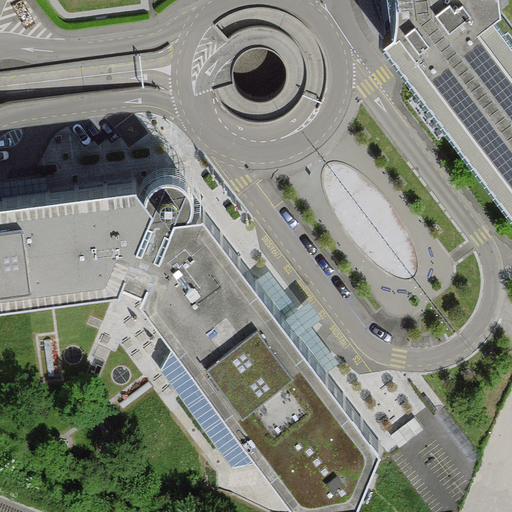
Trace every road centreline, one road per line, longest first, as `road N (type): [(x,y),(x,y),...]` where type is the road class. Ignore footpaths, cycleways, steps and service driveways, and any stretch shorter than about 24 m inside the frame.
road 1 (unclassified): [(209,132),(376,349),(423,362),(453,355),(490,318),(494,258),(370,86),(339,57)]
road 2 (unclassified): [(208,12),(148,42),(61,53),(0,47)]
road 3 (unclassified): [(209,132),(258,154),(299,144),(334,104),(339,57)]
road 4 (unclassified): [(0,122),(139,100),(189,107)]
